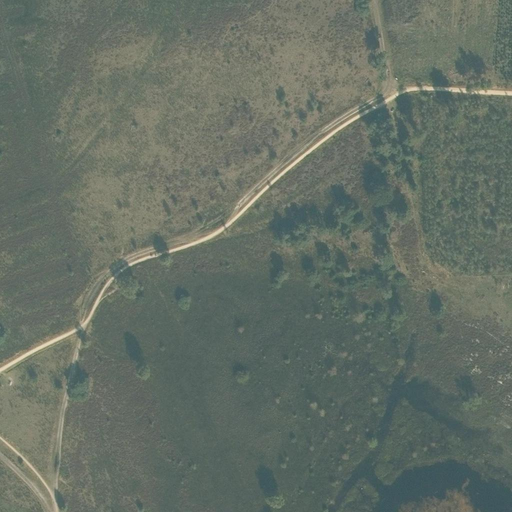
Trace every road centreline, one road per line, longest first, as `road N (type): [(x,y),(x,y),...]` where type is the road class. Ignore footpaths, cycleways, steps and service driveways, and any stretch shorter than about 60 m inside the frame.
road 1 (track): [(84,324),(114,269),(204,234),(330,128),(391,96)]
road 2 (track): [(84,324),(56,436),(54,499)]
road 3 (track): [(511,93),(411,89),(391,96)]
